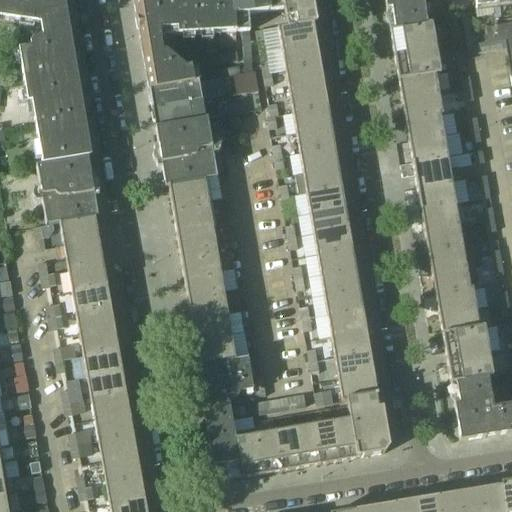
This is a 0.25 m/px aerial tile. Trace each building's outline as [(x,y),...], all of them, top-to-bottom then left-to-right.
[(60,11),(58,0),(0,0),(0,21),(32,26),(34,15),(60,11)] [(178,36),(175,0),(131,0),(147,93),(196,85),(194,70),(184,72),(164,56),(160,57),(159,44),(159,37),(178,36)] [(233,34),(230,0),(175,0),(178,36),(233,34)] [(284,22),(280,0),(230,0),(233,34),(249,33),(249,28),(284,22)] [(315,25),(310,0),(280,0),(284,22),(286,30),(312,26),(315,25)] [(424,22),(421,0),(436,0),(437,5),(449,3),(448,0),(382,0),(387,27),(388,33),(425,28),(424,22)] [(492,0),(472,0),(474,9),(494,6),(492,0)] [(86,160),(72,78),(60,11),(34,15),(32,26),(39,27),(41,41),(30,42),(28,46),(29,51),(17,53),(26,106),(30,105),(41,168),(86,160)] [(471,22),(470,14),(460,16),(461,24),(471,22)] [(473,30),(471,22),(461,24),(463,32),(473,30)] [(458,32),(456,23),(448,24),(450,33),(458,32)] [(511,25),(497,27),(499,38),(504,37),(511,34),(511,25)] [(315,46),(312,26),(286,30),(276,32),(280,52),(315,46)] [(434,51),(430,27),(425,28),(388,33),(389,44),(392,59),(434,51)] [(499,38),(497,27),(484,30),(485,40),(499,38)] [(475,39),(473,30),(463,32),(465,41),(475,39)] [(460,41),(458,32),(450,33),(452,43),(460,41)] [(264,44),(262,33),(254,34),(256,46),(264,44)] [(251,75),(248,39),(248,35),(240,35),(243,75),(251,75)] [(476,46),(475,39),(465,41),(466,49),(476,47),(476,46)] [(501,51),(499,42),(492,44),(493,53),(501,51)] [(493,53),(492,44),(484,45),(486,54),(493,53)] [(486,54),(484,45),(476,46),(476,47),(478,55),(486,54)] [(319,67),(315,46),(280,52),(284,74),(319,67)] [(478,55),(476,47),(466,49),(468,57),(478,55)] [(439,77),(434,51),(392,59),(396,85),(434,78),(434,77),(439,77)] [(463,59),(462,52),(454,54),(455,61),(463,59)] [(235,54),(212,57),(213,67),(236,63),(235,54)] [(464,66),(463,59),(455,61),(457,68),(464,66)] [(269,76),(267,65),(259,66),(261,78),(269,76)] [(322,89),(319,67),(284,74),(287,95),(322,89)] [(235,69),(208,74),(209,81),(236,77),(235,69)] [(254,74),(232,78),(235,97),(257,93),(254,74)] [(271,88),(269,76),(261,78),(263,89),(271,88)] [(437,96),(434,78),(396,85),(400,103),(437,96)] [(469,91),(467,79),(459,81),(461,92),(469,91)] [(196,85),(147,93),(151,113),(200,104),(196,85)] [(326,110),(322,89),(287,95),(291,116),(326,110)] [(471,103),(469,91),(461,92),(464,104),(471,103)] [(441,117),(439,105),(437,96),(400,103),(403,124),(441,117)] [(200,104),(151,113),(154,130),(203,122),(200,104)] [(275,107),(267,108),(269,120),(273,119),(277,119),(275,107)] [(329,130),(326,110),(291,116),(294,136),(329,130)] [(442,138),(440,129),(438,118),(441,118),(441,117),(403,124),(407,144),(442,138)] [(275,131),(273,119),(269,120),(265,121),(267,132),(275,131)] [(477,132),(475,120),(467,122),(469,134),(477,132)] [(215,181),(209,144),(205,122),(203,122),(154,130),(164,189),(167,189),(203,183),(215,181)] [(333,150),(329,130),(294,136),(298,156),(333,150)] [(479,144),(477,132),(469,134),(471,145),(479,144)] [(445,155),(443,147),(442,138),(407,144),(410,161),(445,155)] [(278,148),(270,149),(272,161),(280,159),(278,148)] [(336,170),(333,150),(298,156),(301,177),(336,170)] [(482,165),(480,153),(472,155),(475,167),(482,165)] [(415,190),(450,184),(445,155),(410,161),(415,190)] [(282,171),(280,159),(272,161),(274,173),(282,171)] [(96,219),(89,178),(86,160),(41,168),(34,169),(34,171),(2,177),(4,189),(36,183),(44,228),(58,226),(93,220),(96,219)] [(340,190),(336,170),(301,177),(305,197),(340,190)] [(487,190),(485,178),(477,179),(479,191),(487,190)] [(207,206),(204,188),(203,183),(167,189),(171,213),(207,206)] [(453,206),(450,184),(415,190),(418,212),(453,206)] [(285,188),(277,189),(279,201),(287,200),(285,188)] [(343,211),(340,190),(305,197),(308,217),(343,211)] [(289,211),(287,200),(279,201),(281,213),(289,211)] [(211,232),(209,219),(207,206),(171,213),(175,239),(211,232)] [(457,228),(453,206),(418,212),(422,234),(457,228)] [(492,222),(490,210),(482,211),(484,223),(492,222)] [(347,230),(343,211),(308,217),(312,237),(347,230)] [(62,249),(97,243),(93,220),(58,226),(62,249)] [(494,234),(492,222),(484,223),(486,235),(494,234)] [(294,240),(292,228),(284,229),(286,241),(294,240)] [(461,249),(457,228),(422,234),(426,255),(461,249)] [(40,229),(32,231),(34,243),(42,241),(40,229)] [(350,252),(347,230),(312,237),(315,257),(350,252)] [(215,254),(211,232),(175,239),(179,260),(215,254)] [(296,252),(294,240),(286,241),(288,253),(296,252)] [(98,249),(97,243),(62,249),(63,254),(66,274),(101,268),(98,249)] [(465,270),(461,249),(426,255),(430,276),(465,270)] [(354,272),(350,252),(315,257),(319,278),(354,272)] [(499,265),(497,253),(490,254),(492,266),(499,265)] [(219,275),(215,254),(179,260),(182,281),(219,275)] [(501,276),(499,265),(492,266),(494,278),(501,276)] [(46,277),(44,266),(36,267),(38,279),(46,277)] [(105,289),(101,268),(66,274),(70,295),(105,289)] [(301,281),(299,269),(291,271),(293,283),(301,281)] [(468,291),(465,270),(430,276),(433,298),(471,291),(470,290),(468,291)] [(357,292),(354,272),(319,278),(322,298),(357,292)] [(222,296),(219,275),(182,281),(186,302),(222,296)] [(48,289),(46,277),(38,279),(40,291),(48,289)] [(303,293),(301,281),(293,283),(295,294),(303,293)] [(0,299),(10,298),(8,286),(0,287),(0,299)] [(109,310),(105,289),(70,295),(74,317),(109,310)] [(474,312),(471,291),(433,298),(437,318),(474,312)] [(361,312),(357,292),(322,298),(326,318),(361,312)] [(507,306),(504,294),(497,295),(499,307),(507,306)] [(226,317),(222,296),(186,302),(190,324),(226,317)] [(509,318),(507,306),(499,307),(501,319),(509,318)] [(54,320),(52,308),(44,310),(46,322),(54,320)] [(113,331),(109,310),(74,317),(78,338),(113,331)] [(308,321),(306,310),(298,311),(300,323),(308,321)] [(364,334),(361,312),(326,318),(329,340),(364,334)] [(477,330),(474,312),(437,318),(440,337),(477,330)] [(230,339),(226,317),(190,324),(193,345),(230,339)] [(56,332),(54,320),(46,322),(48,333),(56,332)] [(310,333),(308,321),(300,323),(302,335),(310,333)] [(511,335),(510,326),(502,327),(504,337),(511,335)] [(486,355),(482,331),(482,329),(477,330),(440,337),(444,362),(486,355)] [(117,353),(113,331),(78,338),(81,359),(117,353)] [(368,355),(364,334),(329,340),(333,361),(368,355)] [(234,363),(230,339),(193,345),(197,369),(234,363)] [(19,347),(9,348),(12,364),(21,363),(19,347)] [(61,363),(59,351),(51,352),(53,364),(61,363)] [(315,364),(313,352),(305,354),(307,365),(315,364)] [(120,374),(117,353),(81,359),(85,380),(120,374)] [(372,376),(368,355),(333,361),(337,382),(372,376)] [(490,379),(486,355),(444,362),(449,387),(486,380),(490,379)] [(259,376),(256,358),(248,360),(251,378),(259,376)] [(233,437),(227,402),(233,400),(234,400),(235,400),(235,399),(237,398),(237,396),(238,395),(252,392),(246,361),(234,363),(197,369),(194,369),(211,469),(239,464),(235,440),(235,437),(233,437)] [(63,374),(61,363),(53,364),(55,376),(63,374)] [(317,376),(315,364),(307,365),(309,377),(317,376)] [(22,365),(12,366),(15,379),(24,377),(22,365)] [(124,395),(120,374),(85,380),(89,401),(124,395)] [(259,376),(251,378),(250,378),(252,385),(261,384),(260,376),(259,376)] [(375,398),(372,376),(337,382),(340,403),(345,403),(375,398)] [(24,379),(12,381),(15,396),(27,394),(24,379)] [(486,380),(449,387),(450,393),(455,392),(457,407),(452,407),(458,444),(507,435),(506,430),(511,429),(511,406),(491,410),(486,380)] [(262,391),(261,384),(252,385),(253,393),(262,391)] [(264,399),(262,391),(253,393),(254,401),(264,399)] [(69,405),(67,393),(59,395),(61,406),(69,405)] [(128,417),(124,395),(89,401),(93,423),(128,417)] [(322,406),(320,395),(313,396),(315,408),(322,406)] [(27,397),(13,399),(15,413),(30,410),(27,397)] [(304,410),(302,398),(294,399),(296,411),(304,410)] [(387,449),(381,411),(384,410),(382,398),(375,399),(375,398),(345,403),(348,421),(355,461),(383,456),(387,449)] [(296,411),(294,399),(286,401),(288,412),(296,411)] [(288,412),(286,401),(278,402),(280,414),(288,412)] [(280,414),(278,402),(270,403),(272,415),(280,414)] [(272,415),(270,403),(262,405),(264,417),(272,415)] [(71,417),(69,405),(61,406),(63,418),(71,417)] [(264,417),(262,405),(255,406),(257,418),(264,417)] [(32,426),(30,414),(22,416),(24,427),(32,426)] [(132,438),(128,417),(93,423),(97,444),(132,438)] [(355,461),(348,421),(330,424),(337,464),(355,461)] [(337,464),(330,424),(311,427),(318,467),(337,464)] [(35,439),(32,426),(21,428),(23,441),(35,439)] [(318,467),(311,427),(292,430),(299,470),(318,467)] [(299,470),(292,430),(273,434),(280,473),(299,470)] [(280,473),(273,434),(254,437),(261,477),(280,473)] [(76,448),(74,436),(66,437),(68,450),(76,448)] [(261,477),(254,437),(235,440),(239,464),(241,480),(261,477)] [(135,459),(132,438),(97,444),(100,465),(135,459)] [(38,459),(35,443),(27,444),(30,460),(38,459)] [(78,460),(76,448),(68,450),(70,461),(78,460)] [(139,481),(135,459),(100,465),(104,487),(139,481)] [(38,465),(28,466),(30,477),(39,475),(38,465)] [(84,491),(82,479),(74,480),(76,492),(84,491)] [(108,508),(143,502),(139,481),(104,487),(108,508)] [(511,511),(511,482),(500,484),(504,511),(511,511)] [(504,511),(500,484),(499,485),(499,488),(479,491),(482,511),(504,511)] [(86,502),(84,491),(76,492),(78,504),(86,502)] [(482,511),(479,491),(458,495),(461,511),(482,511)] [(46,503),(44,493),(35,494),(37,505),(46,503)] [(461,511),(458,495),(437,498),(439,511),(461,511)] [(439,511),(437,498),(415,502),(417,511),(439,511)] [(108,511),(144,511),(143,502),(108,508),(108,511)] [(417,511),(415,502),(394,505),(395,511),(417,511)]
